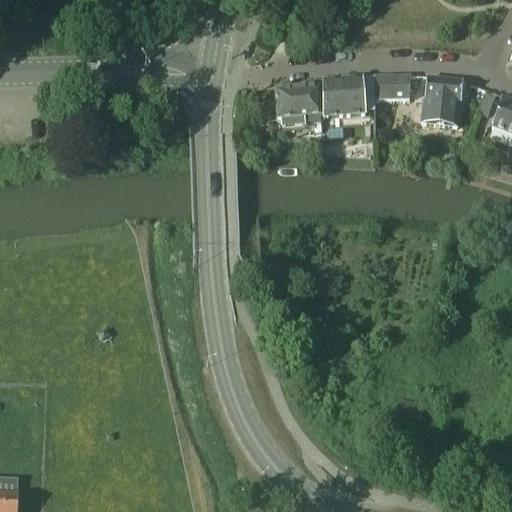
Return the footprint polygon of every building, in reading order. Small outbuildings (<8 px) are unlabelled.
[(371,80),(322,85),(325,146),(339,145),(337,130),(371,127),(371,80)] [(381,81),(374,81),(374,104),(410,104),(410,81),(410,80),(381,81)] [(427,82),(422,127),(457,131),(463,85),(427,82)] [(322,93),(274,97),(276,125),(280,125),(281,134),(281,137),(308,134),(309,141),(322,141),(322,135),(322,93)] [(511,104),(503,101),(491,133),(486,131),(482,146),(509,156),(509,157),(511,157),(511,104)] [(6,501),(7,488),(0,487),(0,511),(16,511),(17,501),(6,501)]
